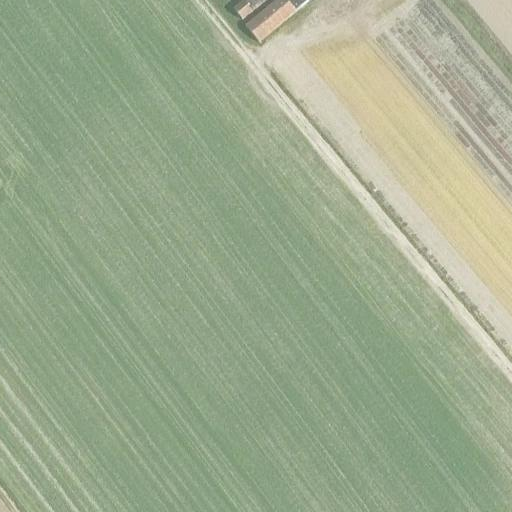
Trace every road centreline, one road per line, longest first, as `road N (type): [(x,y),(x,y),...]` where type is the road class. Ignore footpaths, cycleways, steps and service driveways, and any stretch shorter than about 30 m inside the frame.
road 1 (track): [(511,370),(207,9)]
road 2 (track): [(233,511),(0,193)]
